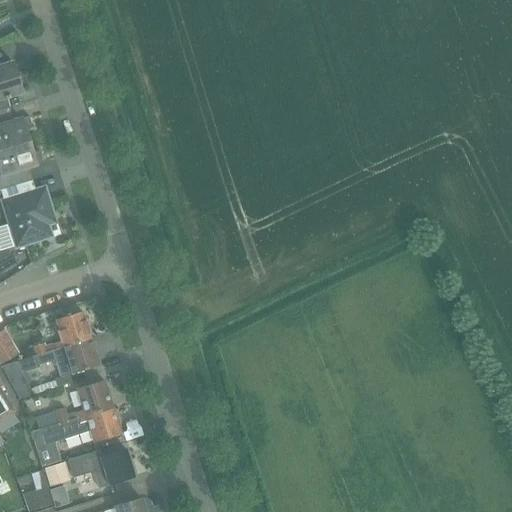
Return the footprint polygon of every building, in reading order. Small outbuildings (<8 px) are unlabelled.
[(0,111),(9,108),(6,100),(9,99),(9,98),(21,94),(12,63),(0,66),(0,111)] [(0,151),(28,142),(25,131),(32,129),(28,118),(13,123),(9,108),(0,111),(0,151)] [(0,190),(32,181),(28,168),(43,163),(39,152),(32,154),(28,142),(0,151),(0,190)] [(32,181),(0,190),(0,192),(2,199),(11,229),(12,229),(17,245),(24,243),(24,244),(49,236),(47,229),(45,224),(53,222),(46,202),(46,201),(41,203),(37,192),(35,192),(32,181)] [(31,344),(35,356),(90,339),(81,313),(55,321),(62,343),(44,349),(41,340),(31,344)] [(0,362),(2,365),(18,355),(12,345),(7,348),(0,337),(0,362)] [(98,366),(90,339),(35,357),(38,367),(55,362),(60,379),(98,366)] [(15,363),(1,367),(19,399),(32,395),(15,363)] [(39,431),(111,408),(103,382),(76,390),(83,411),(67,416),(65,409),(35,419),(38,430),(39,431)] [(0,421),(16,412),(0,384),(0,421)] [(120,435),(111,408),(39,431),(38,430),(30,433),(35,449),(88,432),(92,444),(120,435)] [(130,414),(120,417),(126,436),(135,433),(130,414)] [(99,451),(67,462),(73,480),(93,473),(99,489),(134,478),(125,450),(101,458),(99,451)] [(116,511),(144,511),(141,500),(115,508),(116,511)] [(44,511),(42,502),(20,508),(21,511),(44,511)]
